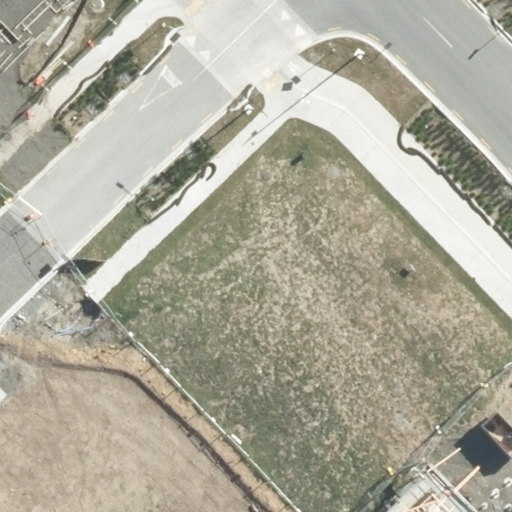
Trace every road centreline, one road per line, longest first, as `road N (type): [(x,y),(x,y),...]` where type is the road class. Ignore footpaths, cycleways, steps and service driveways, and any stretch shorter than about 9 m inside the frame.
road 1 (residential): [(0,258),(271,0)]
road 2 (tertiary): [(511,122),(398,0)]
